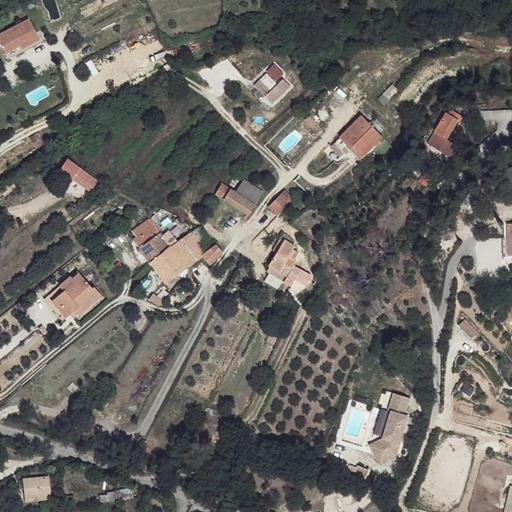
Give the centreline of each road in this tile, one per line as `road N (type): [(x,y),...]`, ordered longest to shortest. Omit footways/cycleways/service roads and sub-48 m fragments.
road 1 (track): [(308,158),(262,207),(193,307),(173,314),(115,306),(0,400)]
road 2 (unclassified): [(472,175),(431,287),(439,336),(436,419),(396,511)]
road 3 (unknown): [(205,289),(198,335),(140,437),(28,409),(0,418)]
road 4 (residential): [(238,511),(0,425)]
road 5 (unknown): [(439,336),(470,245),(510,268)]
